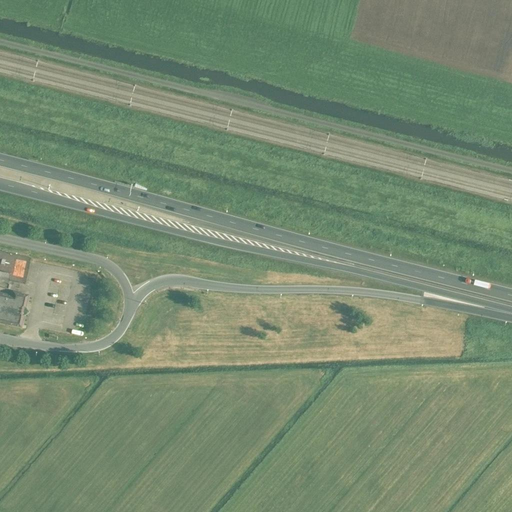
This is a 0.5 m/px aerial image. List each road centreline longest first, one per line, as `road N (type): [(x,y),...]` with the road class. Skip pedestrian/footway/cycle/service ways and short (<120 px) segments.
road 1 (trunk): [(511,295),(0,160)]
road 2 (trunk): [(0,186),(511,309)]
road 3 (trunk): [(129,306),(149,284),(174,279),(511,310)]
